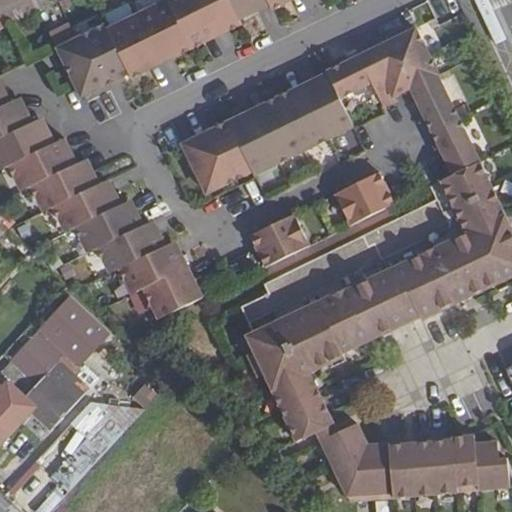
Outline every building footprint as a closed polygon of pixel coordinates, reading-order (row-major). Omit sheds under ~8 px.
[(50,0),(0,0),(0,31),(44,10),(53,6),(50,0)] [(69,0),(64,0),(60,2),(64,11),(73,6),(69,0)] [(193,50),(168,0),(167,0),(138,14),(160,60),(179,51),(182,56),(193,50)] [(211,25),(198,0),(168,0),(193,50),(206,44),(200,30),(211,25)] [(229,0),(198,0),(211,25),(222,20),(228,33),(242,26),(241,22),(229,0)] [(229,0),(241,22),(252,16),(249,11),(269,2),(267,0),(229,0)] [(267,0),(269,2),(273,11),(285,6),(282,0),(267,0)] [(53,6),(44,10),(49,22),(64,14),(59,3),(53,6)] [(104,16),(110,28),(135,16),(129,4),(104,16)] [(160,60),(138,14),(135,16),(110,28),(108,29),(131,75),(133,80),(144,74),(142,69),(160,60)] [(222,20),(211,25),(218,38),(228,33),(222,20)] [(108,86),(131,75),(108,29),(107,25),(78,39),(91,65),(96,62),(108,86)] [(218,38),(211,25),(200,30),(206,44),(218,38)] [(51,35),(58,49),(77,40),(70,26),(51,35)] [(384,77),(429,56),(416,28),(370,50),(384,77)] [(82,98),(108,86),(96,62),(91,65),(78,39),(77,40),(58,49),(82,98)] [(384,77),(370,50),(326,70),(327,72),(340,99),(372,84),(373,84),(384,77)] [(372,84),(384,109),(397,102),(395,98),(411,90),(438,76),(429,56),(384,77),(373,84),(372,84)] [(327,72),(302,84),(329,140),(354,127),(340,99),(327,72)] [(411,90),(432,132),(458,119),(438,76),(411,90)] [(329,140),(302,84),(277,96),(305,152),(329,140)] [(504,97),(500,87),(492,91),(497,100),(504,97)] [(0,108),(11,103),(5,89),(0,91),(0,108)] [(305,152),(277,96),(253,108),(280,164),(305,152)] [(508,106),(504,97),(497,100),(496,101),(500,110),(508,106)] [(0,139),(24,128),(11,103),(0,108),(0,139)] [(280,164),(253,108),(228,119),(254,172),(255,176),(280,164)] [(254,172),(228,119),(194,136),(206,161),(224,153),(237,181),(254,172)] [(432,132),(453,176),(479,163),(458,119),(432,132)] [(24,128),(0,139),(0,160),(4,169),(9,167),(48,147),(36,122),(24,128)] [(206,161),(194,136),(182,142),(205,190),(215,186),(217,191),(237,181),(224,153),(206,161)] [(48,147),(9,167),(16,181),(21,178),(27,191),(31,189),(70,169),(57,143),(48,147)] [(92,189),(79,164),(70,169),(31,189),(38,201),(43,199),(50,211),(54,209),(92,189)] [(352,226),(395,205),(379,174),(337,194),(352,226)] [(496,289),(447,182),(421,194),(415,197),(404,203),(392,208),(362,222),(319,242),(297,252),(269,266),(279,288),(242,305),(253,331),(247,334),(265,373),(278,403),(295,441),(315,432),(332,424),(309,373),(344,357),(343,354),(421,319),(422,322),(496,289)] [(114,209),(102,184),(92,189),(54,209),(60,220),(65,218),(71,230),(76,228),(114,209)] [(136,230),(123,205),(114,209),(76,228),(82,240),(87,238),(93,251),(98,248),(136,230)] [(295,214),(251,236),(266,268),(269,266),(297,252),(310,246),(295,214)] [(1,221),(0,221),(0,240),(5,237),(24,255),(30,248),(12,231),(1,221)] [(145,225),(98,248),(105,262),(110,260),(116,272),(121,270),(158,251),(145,225)] [(167,246),(121,270),(127,281),(132,279),(138,291),(145,288),(180,271),(167,246)] [(57,253),(48,258),(54,270),(63,265),(57,253)] [(159,304),(165,316),(204,298),(189,267),(180,271),(145,288),(154,306),(159,304)] [(71,300),(67,304),(61,298),(42,318),(48,325),(43,330),(82,366),(109,335),(71,300)] [(43,330),(37,336),(79,377),(86,369),(82,366),(43,330)] [(0,442),(2,445),(38,406),(59,424),(91,387),(79,377),(37,336),(34,340),(0,379),(0,442)] [(132,398),(145,409),(158,395),(146,384),(132,398)] [(88,441),(55,478),(70,492),(145,410),(92,403),(72,424),(88,441)] [(358,423),(321,441),(347,498),(393,493),(394,498),(510,487),(508,458),(500,458),(499,441),(475,443),(475,435),(369,444),(358,423)]
